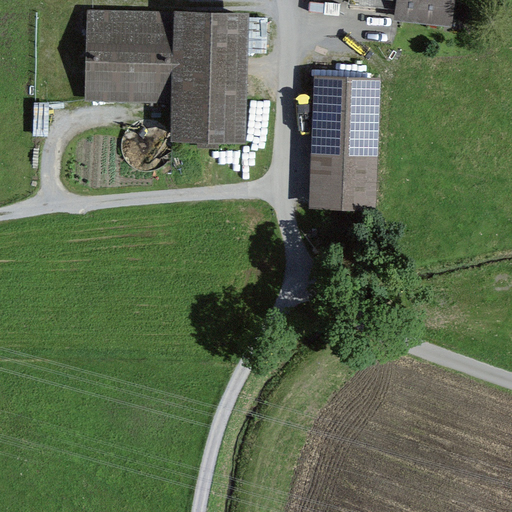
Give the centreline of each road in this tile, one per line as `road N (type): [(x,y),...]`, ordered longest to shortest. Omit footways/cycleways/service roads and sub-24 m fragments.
road 1 (track): [(198,511),(229,386),(315,280)]
road 2 (residential): [(372,321),(511,378)]
